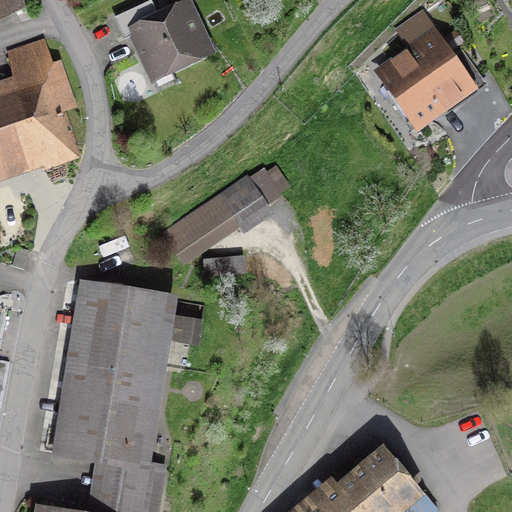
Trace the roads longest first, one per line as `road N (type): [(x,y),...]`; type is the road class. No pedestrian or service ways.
road 1 (tertiary): [(256,511),(371,315),(415,257),(457,227)]
road 2 (residential): [(343,0),(225,129),(191,155),(140,184),(79,192)]
road 3 (residential): [(0,503),(41,279),(79,192)]
road 4 (residential): [(79,192),(96,135),(95,92),(54,0)]
